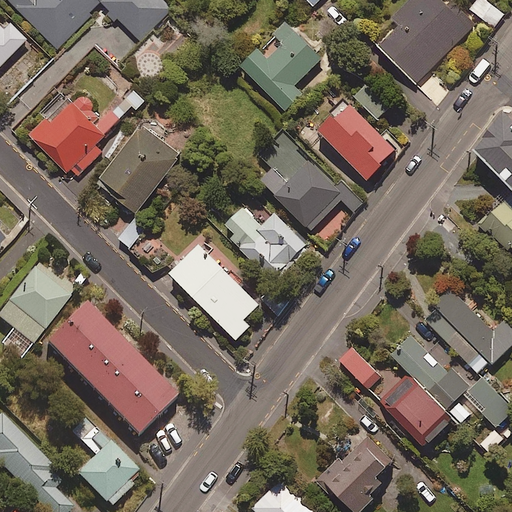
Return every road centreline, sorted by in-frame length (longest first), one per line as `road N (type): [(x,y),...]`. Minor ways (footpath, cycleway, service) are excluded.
road 1 (tertiary): [(502,74),(252,405)]
road 2 (residential): [(0,154),(252,405)]
road 3 (tertiary): [(252,405),(174,511)]
